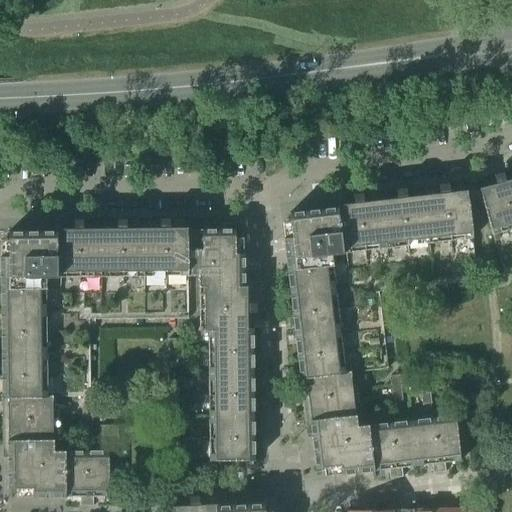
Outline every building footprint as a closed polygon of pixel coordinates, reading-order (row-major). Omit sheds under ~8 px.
[(511,178),(505,180),(502,172),(493,175),(496,183),(478,187),(492,235),(493,235),(511,229),(511,178)] [(405,188),(401,189),(396,189),(397,198),(363,202),(362,193),(353,194),(354,203),(348,204),(336,205),(337,208),(289,213),(292,238),(283,239),(287,272),(287,271),(300,380),(305,379),(310,421),(315,469),(340,466),(341,475),(374,471),(389,469),(390,479),(403,477),(402,468),(432,464),(433,474),(445,472),(444,463),(460,461),(455,416),(368,426),(368,425),(357,427),(356,415),(355,415),(350,372),(345,372),(333,266),(332,255),(343,254),(343,253),(355,252),(473,238),(467,190),(449,192),(448,183),(439,184),(440,193),(406,197),(405,188)] [(7,440),(7,444),(8,489),(33,489),(33,498),(66,498),(66,497),(80,497),(80,507),(93,507),(93,497),(109,497),(109,457),(109,451),(65,452),(65,451),(54,451),(54,440),(53,440),(53,396),(47,396),(46,289),(47,289),(47,278),(58,278),(58,277),(67,277),(80,277),(187,276),(198,276),(199,288),(199,332),(208,332),(209,461),(255,461),(253,329),(247,329),(247,313),(257,313),(256,303),(247,304),(247,286),(245,286),(245,254),(236,254),(235,229),(188,230),(188,228),(170,228),(170,219),(160,219),(160,228),(127,228),(127,219),(117,219),(117,228),(84,229),(84,220),(74,220),(74,229),(67,229),(56,229),(57,231),(9,232),(9,257),(0,256),(0,260),(0,290),(1,290),(2,399),(7,399),(8,441),(7,440)] [(511,229),(493,235),(504,275),(509,274),(511,272),(511,229)] [(476,280),(473,238),(355,252),(343,253),(343,254),(332,255),(333,266),(345,372),(350,372),(388,368),(379,292),(466,281),(476,280)] [(90,320),(187,319),(187,276),(80,277),(67,277),(58,277),(58,278),(47,278),(47,289),(47,396),(53,396),(91,396),(90,320)] [(167,340),(168,353),(178,353),(177,339),(167,340)] [(178,353),(168,353),(168,366),(178,366),(178,353)] [(441,376),(443,387),(469,384),(468,373),(441,376)] [(389,377),(391,390),(401,389),(399,376),(389,377)] [(168,383),(168,396),(178,396),(178,383),(168,383)] [(401,389),(391,390),(392,403),(402,402),(401,389)] [(460,390),(462,405),(464,421),(473,420),(469,389),(460,390)] [(452,391),(443,392),(445,402),(454,402),(452,391)] [(430,393),(421,394),(422,405),(431,404),(430,393)] [(178,396),(168,396),(168,409),(178,409),(178,396)] [(82,406),(82,419),(92,419),(92,405),(82,406)] [(92,419),(82,419),(82,432),(92,431),(92,419)] [(108,437),(109,451),(109,457),(118,457),(118,426),(100,426),(100,437),(108,437)] [(168,426),(169,439),(179,439),(178,426),(168,426)] [(179,439),(169,439),(169,452),(179,452),(179,439)] [(264,511),(264,504),(218,506),(217,504),(200,505),(199,496),(189,496),(190,505),(172,506),(172,511),(264,511)]
